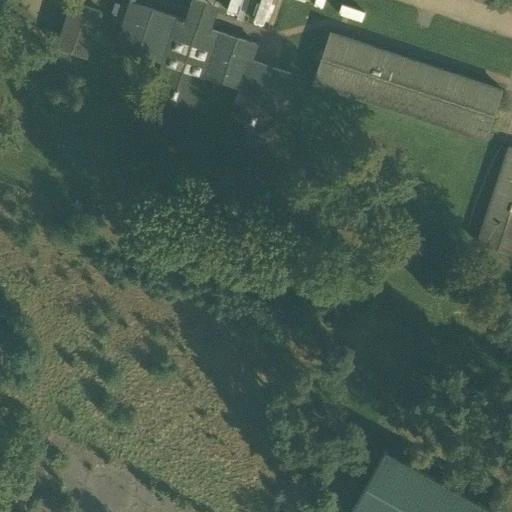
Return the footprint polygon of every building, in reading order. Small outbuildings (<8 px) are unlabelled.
[(111,0),(108,0),(93,57),(107,61),(111,47),(112,47),(124,3),(111,0)] [(229,0),(228,10),(244,13),(246,0),(229,0)] [(101,12),(71,2),(56,47),(86,58),(101,12)] [(256,44),(129,3),(114,48),(161,63),(139,132),(179,145),(201,76),(239,89),(248,61),(250,61),(256,44)] [(501,91),(329,33),(313,83),(485,141),(501,91)] [(239,89),(216,157),(258,171),(290,75),(250,61),(248,61),(239,89)] [(511,149),(508,148),(476,243),(511,255),(511,149)] [(424,239),(398,230),(389,257),(415,265),(424,239)] [(414,471),(383,453),(350,511),(509,511),(508,511),(495,511),(494,511),(491,511),(480,506),(481,504),(479,503),(478,505),(464,497),(465,495),(463,494),(462,496),(448,489),(449,487),(447,486),(446,488),(432,480),(433,478),(431,477),(430,479),(416,471),(417,470),(415,469),(414,471)]
